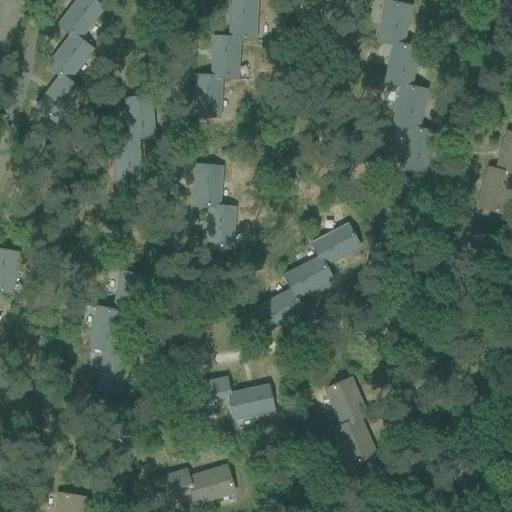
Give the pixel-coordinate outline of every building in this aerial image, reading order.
[(0,0),(0,28),(7,30),(15,32),(21,0),(0,0)] [(67,35),(90,53),(93,50),(80,40),(101,13),(84,0),(77,0),(56,27),(67,35)] [(84,0),(101,13),(104,9),(92,0),(84,0)] [(233,0),(232,42),(240,42),(256,43),(258,1),(243,0),(233,0)] [(386,3),(377,41),(390,43),(402,46),(410,9),(386,3)] [(57,77),(66,84),(90,53),(67,35),(43,66),(57,77)] [(212,81),(238,82),(240,42),(232,42),(215,41),(212,81)] [(390,43),(382,78),(410,85),(418,50),(404,47),(402,46),(390,43)] [(33,108),(54,125),(78,94),(66,84),(57,77),(33,108)] [(382,78),(381,83),(399,88),(391,122),(419,129),(427,94),(409,90),(410,85),(382,78)] [(198,120),(219,121),(221,82),(212,81),(200,80),(198,120)] [(122,101),(128,144),(156,140),(151,97),(122,101)] [(391,122),(390,126),(407,130),(399,167),(424,173),(433,136),(418,133),(419,129),(391,122)] [(511,133),(508,133),(497,174),(511,178),(511,133)] [(109,146),(114,184),(143,180),(138,143),(109,146)] [(192,202),(220,204),(222,168),(194,166),(192,202)] [(489,174),(478,210),(504,217),(511,190),(511,178),(497,174),(496,176),(489,174)] [(203,249),(232,251),(235,205),(220,204),(192,202),(191,213),(205,214),(203,249)] [(309,245),(316,258),(329,284),(333,282),(325,267),(360,249),(347,225),(309,245)] [(0,293),(12,296),(19,254),(0,250),(0,293)] [(288,291),(301,316),(305,314),(298,300),(329,284),(316,258),(281,276),(288,291)] [(114,311),(140,316),(148,278),(122,272),(114,311)] [(257,307),(270,332),(301,316),(288,291),(257,307)] [(103,352),(131,358),(132,352),(117,348),(124,315),(139,318),(140,316),(114,311),(97,307),(88,349),(103,352)] [(95,386),(123,392),(131,358),(103,352),(95,386)] [(322,390),(339,427),(367,414),(350,377),(322,390)] [(228,406),(232,422),(275,412),(268,385),(227,395),(223,378),(222,379),(228,406)] [(183,388),(190,415),(228,406),(222,379),(183,388)] [(331,430),(349,468),(377,455),(361,421),(369,418),(367,414),(339,427),(331,430)] [(187,476),(197,506),(235,495),(226,465),(187,476)] [(145,481),(153,510),(194,498),(187,476),(185,469),(145,481)] [(84,511),(87,498),(56,494),(53,511),(84,511)]
